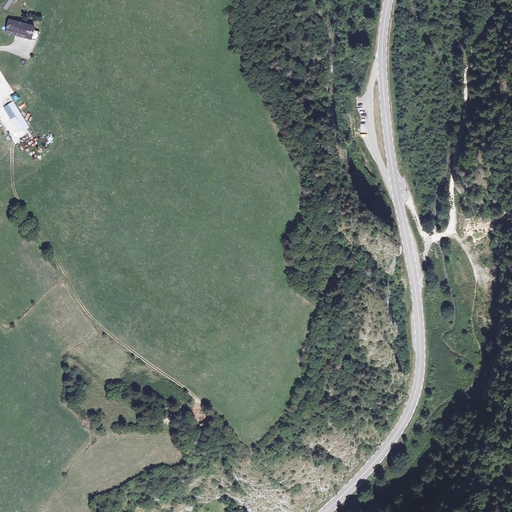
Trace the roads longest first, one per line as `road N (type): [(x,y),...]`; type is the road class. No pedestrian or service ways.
road 1 (secondary): [(389,0),(386,125),(415,273),(418,382),(387,448),(326,511)]
road 2 (track): [(13,140),(16,199),(84,309),(194,396),(165,417),(164,427)]
road 3 (track): [(491,0),(465,69),(453,230)]
road 4 (track): [(453,230),(476,278),(471,314),(485,379)]
